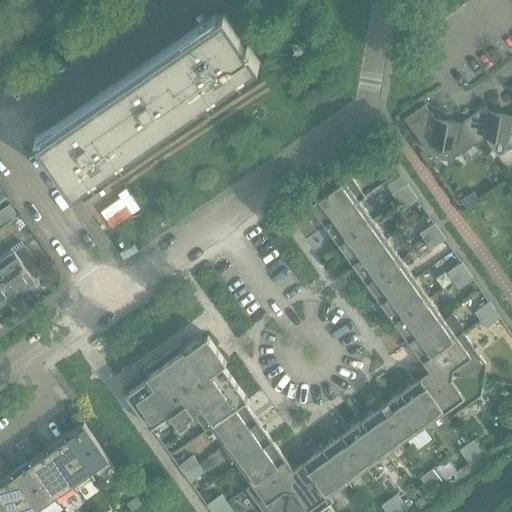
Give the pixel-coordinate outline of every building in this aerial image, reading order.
[(224,13),(215,19),(39,141),(75,192),(260,63),(249,47),(252,45),(249,41),(246,43),(224,13)] [(481,141),(467,120),(460,125),(437,120),(426,105),(405,119),(426,150),(432,146),(455,150),(459,156),(481,141)] [(511,116),(490,113),(486,107),(467,120),(481,141),(485,138),(508,142),(511,147),(511,116)] [(376,171),(391,160),(385,152),(370,163),(376,171)] [(359,201),(360,202),(366,198),(351,177),(311,206),(325,225),(359,201)] [(398,202),(413,192),(408,184),(393,194),(398,202)] [(413,192),(398,202),(404,211),(419,200),(413,192)] [(462,201),(468,210),(473,207),(480,202),(474,193),(462,201)] [(373,220),(360,202),(359,201),(325,225),(339,245),(373,220)] [(353,264),(387,240),(373,220),(339,245),(353,264)] [(440,231),(436,225),(435,223),(420,234),(426,242),(440,231)] [(440,231),(426,242),(431,250),(446,240),(440,231)] [(367,284),(401,259),(387,240),(353,264),(367,284)] [(21,242),(0,256),(0,277),(14,297),(35,283),(31,278),(41,271),(21,242)] [(381,304),(415,279),(401,259),(367,284),(381,304)] [(453,281),(468,270),(462,263),(448,273),(453,281)] [(468,270),(453,281),(459,289),(474,279),(468,270)] [(0,277),(0,307),(14,297),(0,277)] [(395,323),(429,298),(415,279),(381,304),(395,323)] [(409,342),(443,318),(429,298),(395,323),(409,342)] [(480,320),(495,309),(490,302),(475,312),(480,320)] [(495,309),(480,320),(486,328),(501,318),(495,309)] [(409,342),(423,361),(457,337),(456,335),(466,328),(455,313),(445,320),(443,318),(409,342)] [(430,372),(485,381),(487,365),(463,332),(457,337),(423,361),(430,372)] [(244,402),(245,403),(248,401),(223,366),(227,363),(208,336),(186,353),(180,345),(143,372),(149,379),(126,396),(151,429),(171,415),(181,428),(191,421),(189,418),(202,409),(213,424),(244,402)] [(482,395),(485,381),(430,372),(420,379),(445,413),(449,419),(482,395)] [(424,428),(445,413),(420,379),(400,394),(424,428)] [(405,442),(424,428),(400,394),(380,408),(405,442)] [(257,419),(245,403),(244,402),(213,424),(210,426),(224,445),(257,419)] [(386,455),(405,442),(380,408),(362,421),(386,455)] [(239,466),(273,441),(257,419),(224,445),(239,466)] [(366,470),(386,455),(362,421),(342,436),(366,470)] [(113,466),(109,461),(84,424),(65,437),(91,474),(93,473),(96,477),(113,466)] [(347,483),(366,470),(342,436),(323,449),(347,483)] [(73,486),(91,474),(65,437),(48,450),(73,486)] [(467,445),(478,460),(486,454),(475,439),(467,445)] [(252,484),(286,460),(273,441),(239,466),(252,484)] [(469,466),(478,460),(467,445),(459,451),(469,466)] [(329,497),(347,483),(323,449),(304,463),(329,497)] [(56,499),(57,497),(73,486),(48,450),(30,462),(56,499)] [(184,475),(199,464),(193,457),(178,467),(184,475)] [(287,511),(294,470),(286,460),(252,484),(246,489),(262,511),(287,511)] [(57,497),(56,499),(30,462),(12,474),(38,511),(40,510),(43,507),(46,511),(47,511),(61,502),(57,497)] [(320,511),(333,503),(329,497),(304,463),(294,470),(287,511),(320,511)] [(199,464),(184,475),(190,483),(204,473),(199,464)] [(427,473),(438,488),(447,481),(437,467),(427,473)] [(431,493),(438,488),(427,473),(421,478),(431,493)] [(41,511),(40,510),(38,511),(12,474),(0,482),(0,494),(12,511),(41,511)] [(0,511),(12,511),(0,494),(0,511)] [(211,511),(213,511),(227,503),(221,495),(207,506),(211,511)] [(389,501),(396,511),(404,511),(408,509),(398,495),(389,501)] [(136,499),(128,505),(133,511),(141,506),(136,499)] [(385,511),(396,511),(389,501),(381,506),(385,511)] [(227,503),(213,511),(231,511),(233,511),(227,503)]
